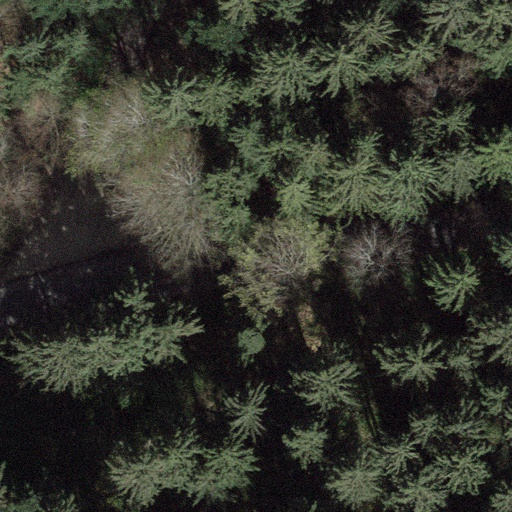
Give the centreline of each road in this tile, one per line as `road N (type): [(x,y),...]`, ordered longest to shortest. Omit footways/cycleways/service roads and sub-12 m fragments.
road 1 (tertiary): [(511,219),(0,316)]
road 2 (track): [(159,0),(20,309)]
